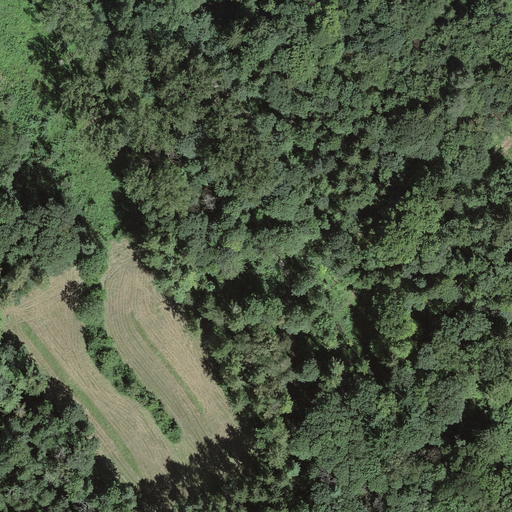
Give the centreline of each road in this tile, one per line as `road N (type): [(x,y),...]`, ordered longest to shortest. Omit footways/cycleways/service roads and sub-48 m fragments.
road 1 (track): [(324,511),(294,431),(285,269),(269,228),(261,143),(245,110),(174,44),(160,0)]
road 2 (track): [(0,317),(146,511)]
